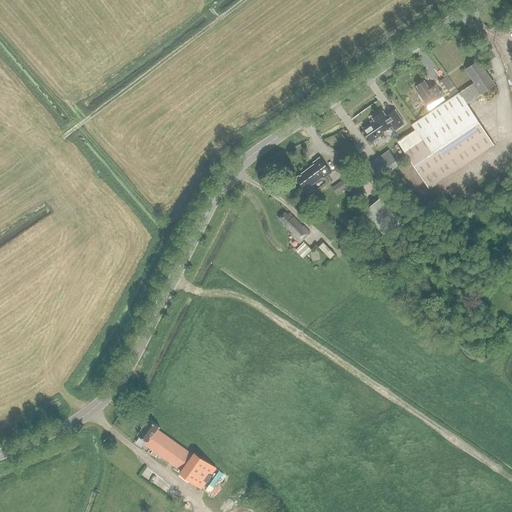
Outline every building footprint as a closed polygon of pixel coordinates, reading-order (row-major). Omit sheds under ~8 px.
[(412,125),(415,130),(398,142),(429,189),(494,145),(467,104),(482,94),(495,86),(478,61),(466,70),(475,83),(459,93),(412,125)] [(439,83),(446,94),(452,90),(445,79),(439,83)] [(416,90),(420,95),(419,96),(421,100),(422,99),(427,107),(443,97),(436,85),(432,88),(430,86),(428,87),(424,82),(417,86),(419,89),(416,90)] [(404,124),(395,111),(386,117),(383,112),(373,119),(375,122),(363,130),(370,140),(391,126),(394,130),(404,124)] [(389,151),(369,165),(379,179),(399,165),(389,151)] [(316,192),(311,186),(324,176),(325,178),(331,173),(320,158),(314,163),(315,164),(296,179),(309,197),(316,192)] [(331,187),(336,194),(356,181),(351,174),(331,187)] [(381,199),(364,211),(383,235),(399,223),(381,199)] [(310,233),(303,226),(303,227),(289,214),(288,215),(285,213),(279,219),(285,225),(284,226),(291,232),(290,234),(299,243),(310,233)] [(331,257),(335,254),(325,241),(321,245),(331,257)] [(311,250),(304,242),(296,251),(303,258),(311,250)] [(365,264),(343,245),(338,251),(372,280),(377,274),(366,263),(365,264)] [(360,278),(352,266),(342,273),(346,279),(337,285),(341,291),(360,278)] [(143,445),(153,451),(150,454),(155,458),(157,454),(182,472),(181,473),(209,494),(223,474),(194,454),(193,455),(157,430),(159,427),(149,420),(138,435),(146,441),(143,445)]
